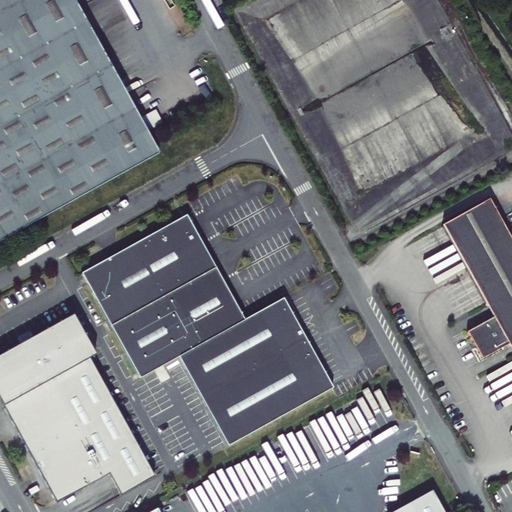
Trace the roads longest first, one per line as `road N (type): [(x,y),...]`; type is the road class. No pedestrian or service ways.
road 1 (unclassified): [(270,130),(478,511)]
road 2 (residential): [(0,280),(270,130)]
road 3 (residential): [(198,0),(270,130)]
